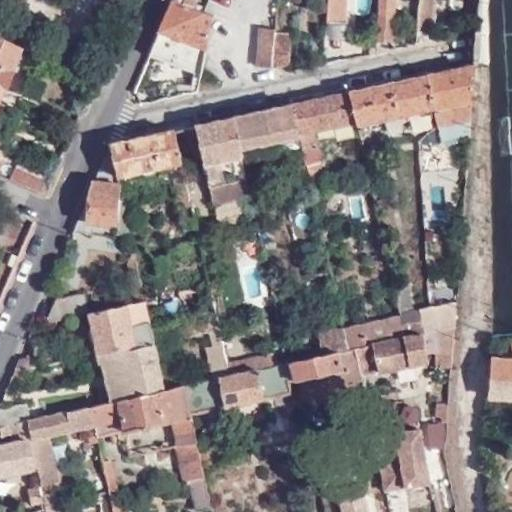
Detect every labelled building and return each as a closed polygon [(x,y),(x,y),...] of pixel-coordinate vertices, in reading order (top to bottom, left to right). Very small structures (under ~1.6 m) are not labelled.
[(177,0),(170,0),(148,53),(199,76),(209,16),(177,0)] [(325,0),(324,21),(344,22),(346,0),(325,0)] [(377,0),(374,44),(390,42),(393,0),(377,0)] [(417,0),(415,37),(432,33),(434,0),(417,0)] [(255,67),(272,69),(274,33),(274,28),(258,27),(255,67)] [(274,33),(272,69),(288,63),(290,34),(274,33)] [(0,37),(0,86),(19,46),(0,37)] [(473,63),(424,74),(424,75),(431,109),(435,126),(469,119),(473,63)] [(424,75),(349,92),(355,122),(356,126),(384,119),(386,130),(390,134),(394,134),(398,132),(400,129),(399,122),(404,121),(402,115),(431,109),(424,75)] [(349,92),(292,104),(299,136),(305,165),(319,162),(313,131),(355,122),(349,92)] [(292,104),(232,118),(242,165),(258,162),(255,145),(299,136),(292,104)] [(242,165),(232,118),(196,126),(212,205),(249,197),(242,165)] [(172,131),(109,145),(116,178),(179,164),(172,131)] [(174,131),(172,131),(179,164),(182,164),(174,131)] [(116,178),(109,145),(79,217),(87,221),(84,234),(114,237),(114,234),(128,233),(116,178)] [(319,162),(305,165),(308,182),(323,178),(319,162)] [(42,198),(49,181),(16,165),(8,182),(42,198)] [(189,206),(183,179),(173,181),(180,208),(189,206)] [(421,333),(416,309),(410,310),(405,283),(392,286),(403,338),(419,335),(421,334),(421,333)] [(55,301),(49,319),(87,312),(84,295),(55,301)] [(87,313),(96,354),(152,343),(149,330),(142,301),(87,312),(87,313)] [(454,327),(456,301),(433,305),(437,331),(454,327)] [(87,312),(49,319),(46,324),(87,313),(87,312)] [(344,350),(351,349),(400,339),(396,317),(339,329),(344,350)] [(149,330),(152,343),(215,331),(212,318),(149,330)] [(454,327),(437,331),(434,332),(430,365),(449,368),(454,327)] [(324,333),(328,354),(344,350),(339,329),(324,333)] [(419,335),(403,338),(400,339),(351,349),(357,373),(374,370),(374,373),(424,362),(419,335)] [(487,397),(511,398),(511,337),(510,337),(511,347),(511,359),(490,358),(487,397)] [(96,354),(84,356),(86,367),(100,365),(108,401),(162,390),(152,343),(96,354)] [(294,395),(358,381),(357,373),(351,349),(344,350),(328,354),(287,363),(290,379),(294,395)] [(229,375),(273,366),(270,354),(226,364),(229,375)] [(287,363),(284,364),(273,366),(229,375),(225,376),(181,385),(188,414),(286,393),(283,380),(290,379),(287,363)] [(202,478),(190,424),(188,414),(181,385),(162,390),(108,401),(88,406),(92,427),(94,436),(170,419),(176,443),(174,443),(182,481),(187,480),(202,478)] [(0,409),(0,424),(23,419),(27,419),(24,404),(0,409)] [(88,406),(27,419),(23,419),(33,469),(35,469),(38,487),(59,482),(49,436),(92,427),(88,406)] [(23,419),(0,424),(0,439),(1,443),(0,443),(0,476),(33,469),(23,419)] [(441,423),(426,424),(427,449),(443,448),(441,423)] [(425,491),(422,432),(380,435),(383,494),(425,491)] [(109,458),(99,460),(103,476),(113,475),(109,458)] [(110,511),(120,511),(113,475),(103,476),(110,511)] [(192,509),(208,505),(202,478),(187,480),(192,509)] [(5,511),(35,511),(34,502),(5,509),(5,511)]
